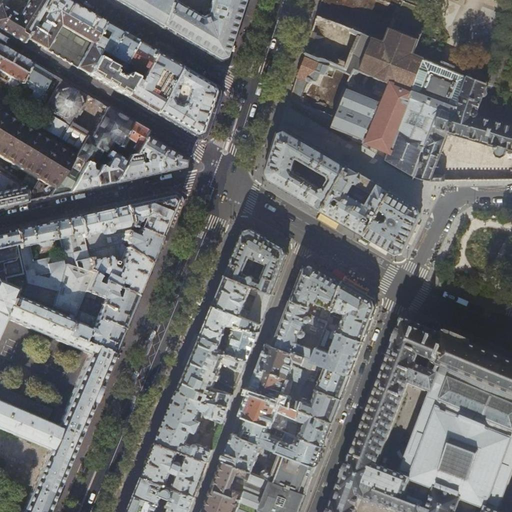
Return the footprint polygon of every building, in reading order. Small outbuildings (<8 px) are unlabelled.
[(27,0),(19,16),(0,4),(0,28),(5,32),(23,43),(26,38),(47,0),(27,0)] [(73,4),(65,0),(47,0),(26,38),(31,41),(42,48),(48,51),(87,74),(97,57),(100,49),(92,45),(104,21),(76,6),(73,4)] [(114,0),(125,6),(134,11),(161,27),(167,8),(152,0),(114,0)] [(240,9),(242,0),(210,0),(205,16),(199,18),(170,1),(170,0),(152,0),(167,8),(161,27),(188,43),(217,60),(224,57),(240,9)] [(511,125),(478,115),(478,114),(477,111),(479,108),(483,96),(485,96),(486,95),(487,94),(487,92),(485,91),(487,84),(488,81),(486,80),(485,83),(482,81),(483,81),(474,77),(473,78),(470,76),(472,73),(470,72),(468,75),(466,74),(465,76),(455,72),(455,71),(455,70),(455,69),(441,63),(441,64),(426,58),(413,52),(418,38),(422,29),(419,28),(416,37),(392,28),(395,18),(392,17),(389,26),(384,40),(374,36),(359,30),(349,56),(350,56),(347,63),(346,63),(345,65),(328,59),(305,51),(297,77),(318,85),(322,74),(327,76),(331,67),(350,75),(347,84),(353,86),(349,84),(355,70),(360,72),(393,84),(388,97),(375,93),(375,95),(387,99),(379,119),(369,142),(385,149),(387,149),(387,150),(389,151),(386,160),(417,178),(428,181),(445,181),(445,174),(432,174),(446,141),(449,133),(497,146),(495,152),(497,156),(501,157),(503,156),(506,155),(507,149),(511,150),(511,125)] [(110,25),(104,21),(92,45),(100,49),(97,57),(104,61),(121,31),(110,25)] [(128,35),(121,31),(104,61),(134,77),(138,71),(143,73),(155,50),(145,44),(128,35)] [(0,77),(6,81),(9,76),(21,83),(32,63),(11,51),(0,44),(0,77)] [(134,79),(125,96),(139,104),(155,113),(179,67),(180,64),(173,60),(167,57),(155,50),(143,73),(138,71),(134,77),(134,78),(134,79)] [(97,57),(87,74),(97,80),(106,85),(125,96),(134,79),(134,78),(134,77),(104,61),(97,57)] [(40,68),(32,63),(21,83),(14,93),(35,105),(52,75),(40,68)] [(200,133),(208,107),(213,92),(210,85),(199,78),(179,67),(155,113),(193,136),(200,133)] [(78,149),(76,154),(85,160),(98,168),(101,163),(103,165),(101,167),(103,168),(108,159),(105,156),(107,152),(112,143),(118,146),(131,122),(109,109),(106,107),(91,134),(72,123),(88,97),(61,80),(35,124),(78,149)] [(359,137),(369,142),(379,119),(387,99),(375,95),(353,86),(345,106),(337,128),(359,137)] [(68,192),(85,160),(76,154),(55,141),(0,107),(0,156),(24,171),(41,182),(52,189),(47,197),(68,192)] [(139,127),(131,122),(118,146),(112,143),(107,152),(125,162),(128,155),(133,154),(144,136),(147,131),(139,127)] [(286,130),(279,132),(266,173),(267,176),(269,180),(322,211),(348,166),(331,156),(325,153),(318,149),(286,130)] [(144,136),(133,154),(128,155),(125,162),(115,180),(115,182),(130,178),(147,175),(171,169),(179,167),(183,167),(184,159),(162,146),(144,136)] [(85,160),(68,192),(84,189),(108,183),(115,182),(115,180),(125,162),(107,152),(105,156),(108,159),(103,168),(101,167),(103,165),(101,163),(98,168),(85,160)] [(322,211),(323,212),(339,221),(343,223),(365,236),(391,191),(384,188),(377,183),(375,182),(360,173),(348,166),(322,211)] [(0,207),(24,202),(31,200),(29,192),(22,193),(20,186),(0,173),(0,207)] [(391,191),(365,236),(396,254),(401,253),(403,252),(411,235),(412,233),(421,215),(418,208),(399,196),(391,191)] [(138,229),(161,238),(167,223),(176,201),(171,195),(138,202),(125,205),(129,225),(133,227),(135,222),(138,221),(139,218),(143,217),(138,229)] [(81,233),(86,252),(118,244),(127,229),(122,229),(121,232),(119,230),(110,232),(112,229),(129,225),(125,205),(101,210),(77,215),(81,233)] [(339,221),(323,212),(321,215),(338,224),(339,221)] [(81,233),(77,215),(50,222),(45,223),(43,223),(43,224),(40,225),(37,225),(36,224),(35,225),(35,226),(30,227),(30,226),(15,229),(18,243),(19,247),(29,245),(37,243),(42,246),(48,245),(51,240),(60,238),(81,233)] [(126,249),(150,264),(155,252),(161,238),(138,229),(133,227),(129,225),(127,229),(118,244),(121,246),(123,241),(128,244),(126,249)] [(287,255),(285,247),(252,228),(244,231),(234,256),(225,276),(252,287),(272,295),(287,255)] [(0,232),(0,247),(16,244),(18,243),(15,229),(7,231),(0,232)] [(29,245),(19,247),(25,273),(27,283),(43,287),(56,291),(57,291),(64,264),(86,271),(89,266),(86,252),(81,233),(60,238),(63,255),(33,262),(29,245)] [(0,511),(47,511),(71,454),(96,395),(112,354),(67,335),(77,310),(92,273),(86,271),(64,264),(57,291),(56,291),(52,305),(37,299),(43,287),(27,283),(25,273),(23,274),(16,244),(0,247),(0,511)] [(89,266),(86,271),(92,273),(108,284),(137,296),(138,292),(150,264),(126,249),(121,246),(118,244),(86,252),(89,266)] [(312,316),(328,322),(343,281),(332,274),(327,272),(312,263),(310,264),(304,266),(296,287),(293,296),(291,300),(309,307),(310,307),(312,302),(317,304),(316,306),(319,307),(317,311),(321,312),(320,313),(314,311),(312,316)] [(334,272),(332,274),(343,281),(367,295),(369,292),(334,272)] [(108,284),(92,273),(77,310),(123,329),(129,313),(137,296),(108,284)] [(219,291),(213,306),(240,317),(261,325),(267,309),(272,295),(252,287),(225,276),(219,291)] [(375,299),(367,295),(343,281),(328,322),(326,327),(364,342),(369,327),(377,307),(375,299)] [(313,360),(326,327),(328,322),(312,316),(307,314),(309,307),(291,300),(290,302),(287,311),(276,339),(274,346),(296,355),(300,342),(304,343),(300,356),(304,358),(305,357),(313,360)] [(259,332),(258,331),(259,328),(261,326),(261,325),(240,317),(213,306),(209,316),(201,336),(228,347),(226,354),(247,361),(248,361),(250,356),(255,343),(259,332)] [(112,354),(117,342),(123,329),(77,310),(67,335),(112,354)] [(458,341),(452,338),(446,336),(446,337),(443,336),(442,339),(407,323),(403,322),(401,325),(396,340),(388,358),(390,359),(382,379),(352,459),(350,458),(345,471),(336,496),(330,511),(511,511),(511,366),(511,367),(508,365),(508,364),(508,363),(508,362),(505,360),(504,361),(503,361),(502,363),(499,361),(495,360),(496,358),(496,357),(495,357),(496,356),(492,355),(492,356),(491,356),(490,358),(486,356),(483,355),(484,353),(483,353),(483,352),(483,351),(481,350),(480,351),(479,352),(478,353),(475,352),(471,350),(472,349),(472,348),(471,347),(472,346),(458,341)] [(364,342),(326,327),(313,360),(313,361),(351,376),(357,359),(364,342)] [(187,369),(201,336),(195,333),(182,366),(187,369)] [(245,367),(247,361),(226,354),(228,347),(201,336),(187,369),(186,372),(178,391),(203,401),(203,399),(203,397),(201,397),(202,394),(206,395),(204,401),(205,401),(229,407),(234,396),(226,392),(213,389),(217,380),(221,381),(220,384),(236,390),(237,386),(243,372),(245,367)] [(259,365),(257,368),(304,385),(313,361),(313,360),(305,357),(304,358),(300,356),(296,355),(274,346),(267,344),(265,348),(264,351),(259,365)] [(346,387),(351,376),(313,361),(304,385),(317,390),(342,399),(344,393),(346,387)] [(300,394),(304,385),(257,368),(254,377),(251,386),(248,392),(290,406),(291,394),(296,392),(300,394)] [(342,399),(317,390),(304,385),(300,394),(305,399),(300,411),(333,423),(338,409),(341,402),(342,399)] [(223,423),(229,407),(205,401),(204,401),(203,401),(178,391),(168,416),(156,442),(208,462),(213,450),(198,443),(197,443),(196,443),(195,444),(192,442),(196,433),(201,422),(200,422),(203,415),(207,415),(207,416),(207,417),(208,418),(209,418),(210,418),(223,423)] [(246,418),(269,426),(285,432),(295,436),(300,411),(305,399),(300,394),(296,392),(291,394),(290,406),(248,392),(246,399),(242,408),(239,415),(246,418)] [(333,423),(300,411),(295,436),(323,447),(327,438),(328,435),(329,432),(333,423)] [(262,445),(277,451),(282,438),(267,433),(269,426),(246,418),(243,425),(239,436),(262,445)] [(277,451),(280,453),(316,467),(321,455),(323,447),(295,436),(285,432),(283,439),(282,438),(277,451)] [(222,460),(251,472),(251,473),(262,445),(239,436),(232,434),(227,447),(222,460)] [(142,476),(195,496),(198,488),(207,465),(208,462),(156,442),(150,458),(142,476)] [(280,453),(270,480),(305,494),(311,481),(313,475),(316,467),(280,453)] [(202,511),(236,511),(244,492),(231,487),(237,473),(249,478),(251,473),(251,472),(222,460),(222,462),(219,469),(217,474),(210,493),(206,503),(202,511)] [(244,492),(236,511),(298,511),(301,507),(305,494),(270,480),(251,473),(249,478),(237,473),(231,487),(244,492)] [(141,479),(135,495),(144,499),(159,504),(180,511),(188,511),(189,511),(195,496),(142,476),(141,479)] [(180,511),(159,504),(144,499),(135,495),(128,511),(127,511),(180,511)]
